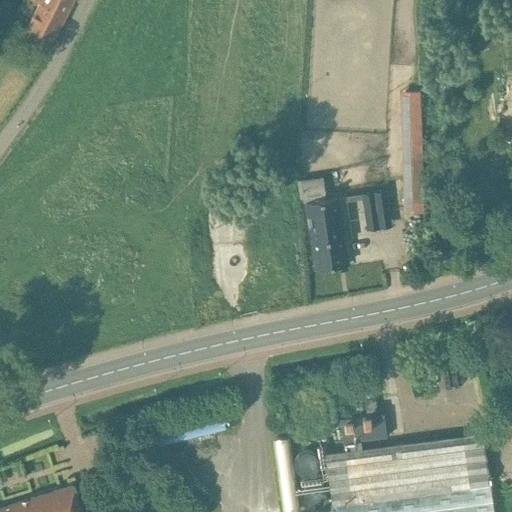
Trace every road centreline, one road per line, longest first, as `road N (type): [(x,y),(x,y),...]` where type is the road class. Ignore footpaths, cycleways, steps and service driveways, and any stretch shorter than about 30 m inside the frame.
road 1 (secondary): [(0,408),(191,351),(511,276)]
road 2 (unclassified): [(0,151),(85,0)]
